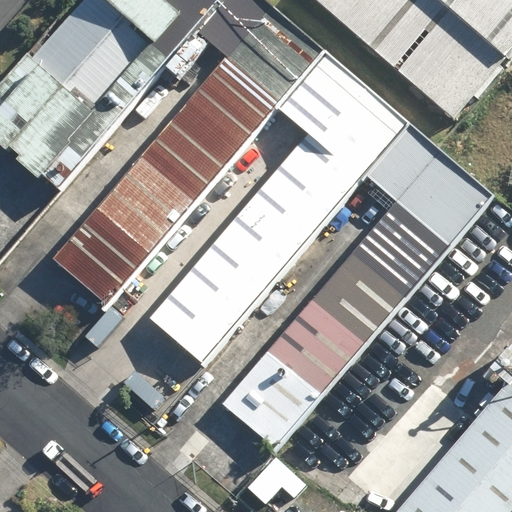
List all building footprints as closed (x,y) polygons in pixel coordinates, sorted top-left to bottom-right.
[(246,0),(84,0),(0,96),(0,166),(56,215),(246,0)] [(511,0),(306,0),(303,4),(452,134),(511,66),(511,0)] [(53,266),(110,314),(314,70),(257,22),(53,266)] [(194,375),(406,136),(324,65),(275,121),(304,146),(142,329),(194,375)] [(272,455),(489,210),(408,139),(359,194),(388,219),(219,409),(272,455)] [(511,511),(511,379),(394,511),(511,511)]
